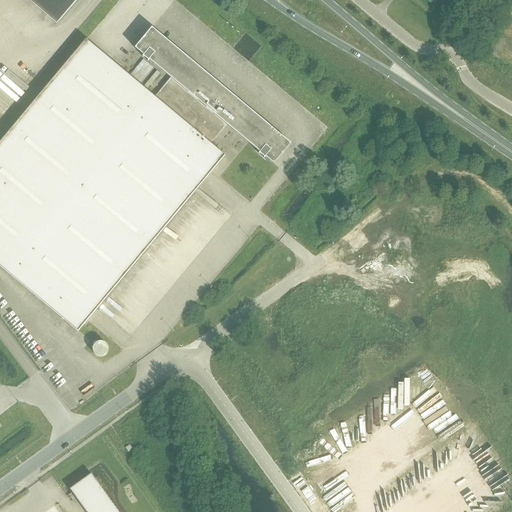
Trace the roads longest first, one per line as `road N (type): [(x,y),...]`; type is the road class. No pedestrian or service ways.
road 1 (unclassified): [(0,488),(187,355)]
road 2 (primary): [(270,0),(463,120)]
road 3 (unclassified): [(187,355),(301,511)]
road 4 (primary): [(463,120),(321,0)]
road 5 (unclassified): [(187,355),(334,248)]
